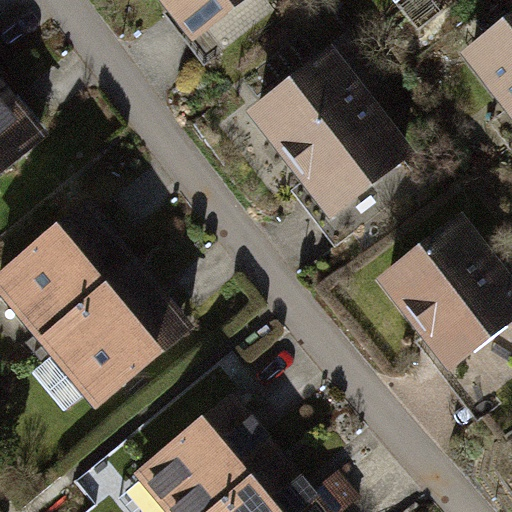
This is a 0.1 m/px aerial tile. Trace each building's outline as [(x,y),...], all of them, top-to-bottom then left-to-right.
[(155,0),(199,52),(261,0),(155,0)] [(416,0),(427,15),(446,0),(416,0)] [(511,14),(461,56),(511,118),(511,14)] [(252,104),(334,207),(413,145),(332,42),(252,104)] [(0,75),(0,170),(47,129),(0,75)] [(81,190),(0,260),(0,293),(98,405),(195,320),(81,190)] [(511,314),(511,278),(462,214),(384,275),(451,361),(511,314)] [(230,386),(131,468),(167,511),(342,511),(363,495),(341,469),(316,490),(230,386)]
